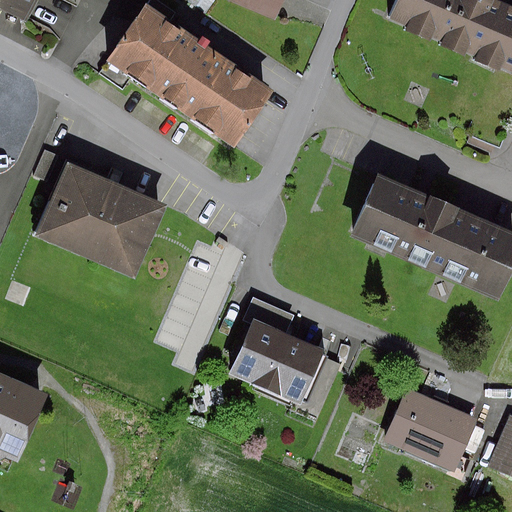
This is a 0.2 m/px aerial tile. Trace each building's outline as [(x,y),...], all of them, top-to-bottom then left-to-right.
[(35,0),(0,0),(0,6),(26,19),(35,0)] [(296,0),(257,0),(293,11),(296,0)] [(511,0),(407,0),(400,17),(511,69),(511,0)] [(281,89),(151,1),(115,54),(244,142),(281,89)] [(163,207),(67,166),(36,236),(132,278),(163,207)] [(379,176),(353,235),(497,298),(511,264),(511,234),(452,209),(421,195),(407,189),(379,176)] [(341,349),(298,330),(304,316),(257,296),(249,315),(261,320),(239,371),(317,404),(341,349)] [(0,373),(0,455),(17,462),(45,391),(35,387),(0,373)] [(484,415),(416,385),(396,433),(463,462),(484,415)] [(511,475),(511,413),(491,467),(511,475)]
